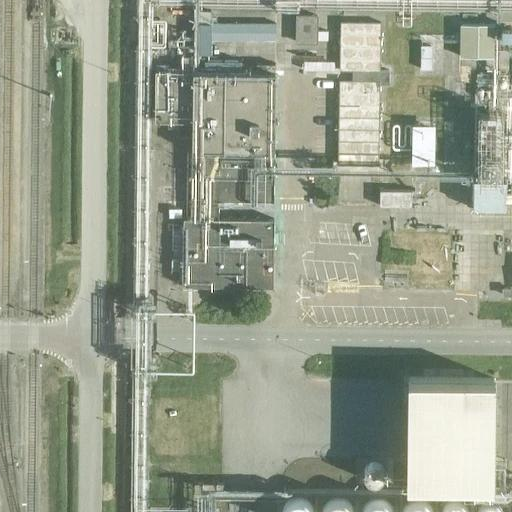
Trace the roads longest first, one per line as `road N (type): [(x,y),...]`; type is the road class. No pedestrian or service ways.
road 1 (unknown): [(293,74),(286,410),(301,426),(350,430),(511,419)]
road 2 (unclassified): [(88,511),(97,0)]
